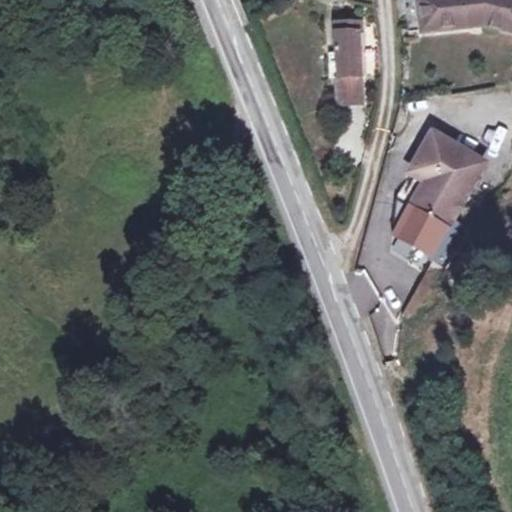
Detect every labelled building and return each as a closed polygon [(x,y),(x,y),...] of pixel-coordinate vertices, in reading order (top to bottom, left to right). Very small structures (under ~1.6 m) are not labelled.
[(511,33),(511,0),(409,0),(411,30),(476,25),(511,33)] [(362,34),(360,22),(336,26),(339,53),(342,78),(343,103),(364,102),(359,52),(361,52),(359,34),(362,34)] [(339,53),(332,54),(334,78),(342,78),(339,53)] [(402,236),(436,253),(449,227),(458,204),(476,158),(428,134),(408,174),(427,183),(413,210),(415,211),(402,236)] [(396,233),(402,236),(415,211),(413,210),(408,207),(396,233)]
